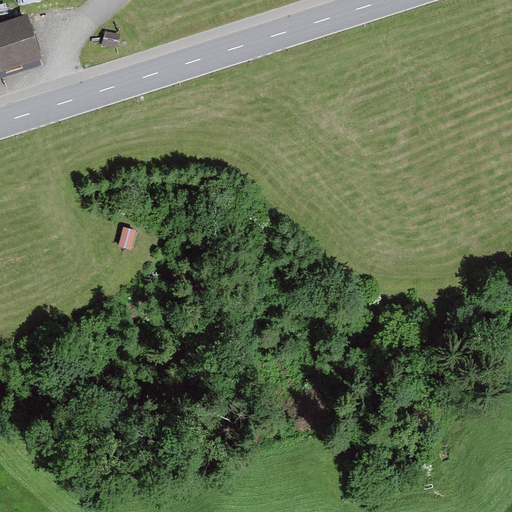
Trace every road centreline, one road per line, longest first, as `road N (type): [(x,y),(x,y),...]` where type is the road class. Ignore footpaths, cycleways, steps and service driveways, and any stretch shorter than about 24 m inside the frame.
road 1 (secondary): [(66,103),(389,0)]
road 2 (unclassified): [(111,0),(66,50),(66,103)]
